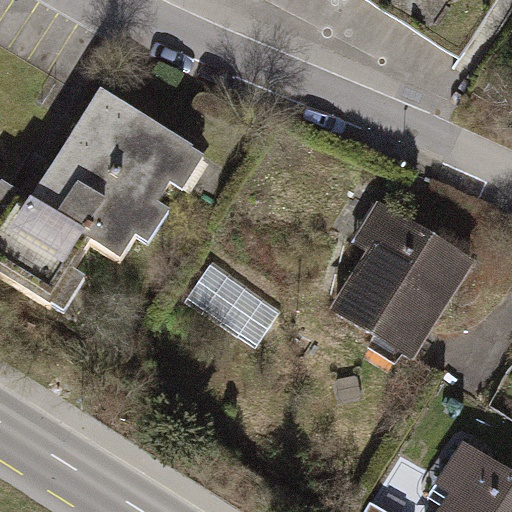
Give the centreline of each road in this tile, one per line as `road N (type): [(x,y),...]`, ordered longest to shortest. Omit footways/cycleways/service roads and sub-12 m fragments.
road 1 (residential): [(89,0),(511,183)]
road 2 (secondary): [(136,511),(0,426)]
